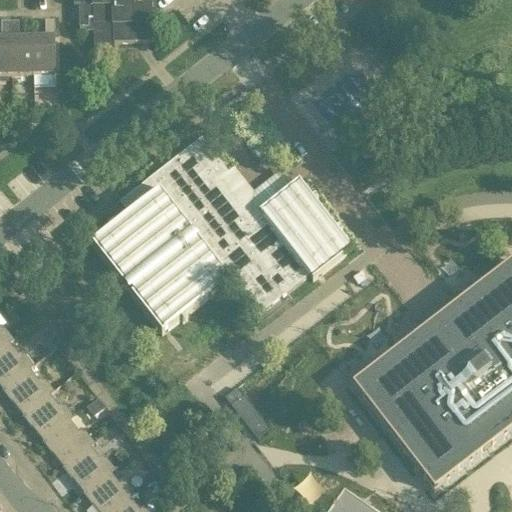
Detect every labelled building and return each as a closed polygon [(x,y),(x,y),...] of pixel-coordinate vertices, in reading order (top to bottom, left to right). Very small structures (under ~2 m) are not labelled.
[(73,0),(73,8),(78,8),(79,34),(93,33),(93,41),(94,41),(113,41),(113,45),(136,45),(147,45),(153,44),(152,5),(152,4),(138,5),(137,0),(73,0)] [(19,24),(10,25),(10,38),(19,38),(19,24)] [(54,37),(54,24),(45,24),(45,37),(54,37)] [(1,38),(10,38),(10,25),(1,25),(1,38)] [(14,80),(35,79),(34,43),(14,44),(14,80)] [(55,43),(34,43),(35,79),(56,79),(55,43)] [(0,80),(14,80),(14,44),(0,44),(0,80)] [(91,247),(118,282),(161,338),(179,323),(181,326),(187,322),(185,319),(208,301),(210,304),(215,300),(213,297),(229,285),(256,320),(309,279),(312,284),(353,253),(340,236),(343,234),(339,229),(336,232),(315,205),(318,203),(315,199),(312,201),(299,184),(259,215),(262,220),(252,228),(243,216),(246,213),(239,205),(236,207),(217,182),(227,174),(202,141),(119,205),(129,217),(115,228),(113,226),(108,230),(110,232),(91,247)] [(423,335),(352,390),(434,495),(511,434),(511,266),(461,305),(459,303),(458,304),(463,311),(428,339),(422,331),(421,332),(423,335)] [(0,353),(13,343),(2,329),(0,330),(0,353)] [(0,353),(0,390),(2,393),(30,372),(33,369),(23,355),(19,358),(10,346),(13,343),(0,353)] [(22,419),(50,398),(54,394),(43,381),(39,384),(30,372),(2,393),(22,419)] [(237,391),(224,401),(256,442),(269,433),(237,391)] [(50,398),(22,419),(42,445),(70,423),(74,420),(63,406),(59,409),(50,397),(50,398)] [(88,410),(95,419),(104,412),(97,403),(88,410)] [(70,423),(42,445),(63,471),(90,449),(90,450),(94,447),(83,433),(79,435),(70,423)] [(63,471),(83,496),(114,472),(103,458),(99,462),(90,450),(90,449),(63,471)] [(83,496),(94,511),(115,511),(134,498),(124,485),(120,488),(110,475),(114,472),(83,496)] [(134,498),(115,511),(145,511),(144,511),(142,511),(138,511),(131,502),(135,499),(134,498)]
